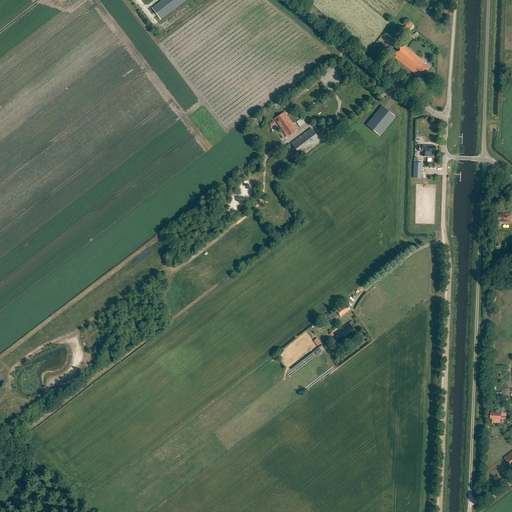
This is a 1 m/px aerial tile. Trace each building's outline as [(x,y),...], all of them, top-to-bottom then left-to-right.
[(186,0),(162,0),(152,8),(160,20),(186,0)] [(409,22),(401,32),(407,36),(414,26),(409,22)] [(415,74),(414,75),(419,79),(428,66),(402,45),(393,56),(415,74)] [(382,106),(366,125),(379,136),(395,117),(382,106)] [(285,112),(275,119),(287,137),(297,130),(285,112)] [(303,117),(296,122),(300,127),(306,122),(303,117)] [(246,130),(256,123),(254,121),(244,128),(246,130)] [(311,128),(291,143),(300,156),(320,141),(311,128)] [(436,151),(436,146),(423,145),(423,146),(421,145),(421,149),(423,149),(423,151),(423,156),(427,156),(427,151),(436,151)] [(421,179),(422,163),(413,163),(413,179),(421,179)] [(511,214),(511,210),(508,210),(508,211),(499,211),(499,210),(496,210),(496,215),(496,222),(511,222),(511,214)] [(336,311),(340,317),(349,310),(345,304),(336,311)] [(334,311),(328,316),(331,320),(337,315),(334,311)] [(335,336),(332,338),(339,348),(357,334),(349,323),(334,335),(335,336)]
